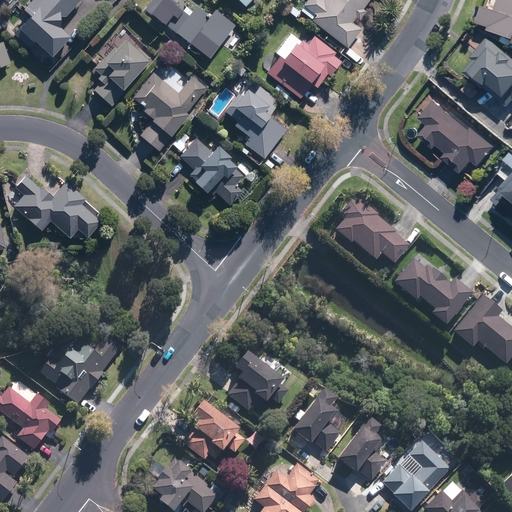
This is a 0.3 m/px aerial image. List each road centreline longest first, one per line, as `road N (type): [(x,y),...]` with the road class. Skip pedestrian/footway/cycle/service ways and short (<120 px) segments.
road 1 (residential): [(228,282),(92,157),(64,140),(0,127)]
road 2 (residential): [(74,489),(228,282)]
road 3 (residential): [(511,269),(346,132)]
road 4 (residential): [(228,282),(346,132)]
road 5 (residential): [(346,132),(437,0)]
